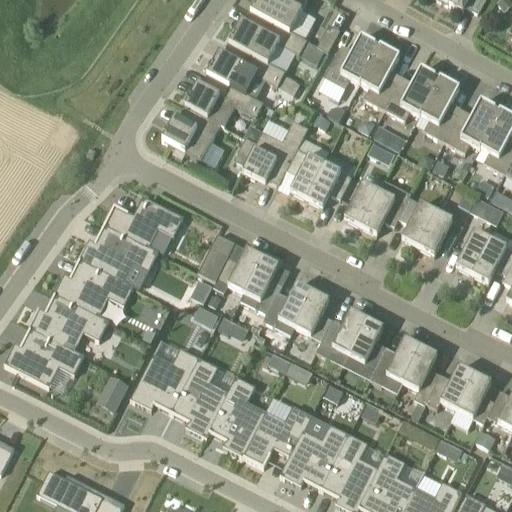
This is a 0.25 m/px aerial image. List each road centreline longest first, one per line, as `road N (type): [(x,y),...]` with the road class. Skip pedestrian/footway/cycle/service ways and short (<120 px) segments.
road 1 (residential): [(119,157),(511,358)]
road 2 (residential): [(0,397),(102,451),(159,453),(274,511)]
road 3 (residential): [(119,157),(0,309)]
road 4 (residential): [(218,0),(129,126),(119,157)]
road 5 (residential): [(511,82),(358,0)]
